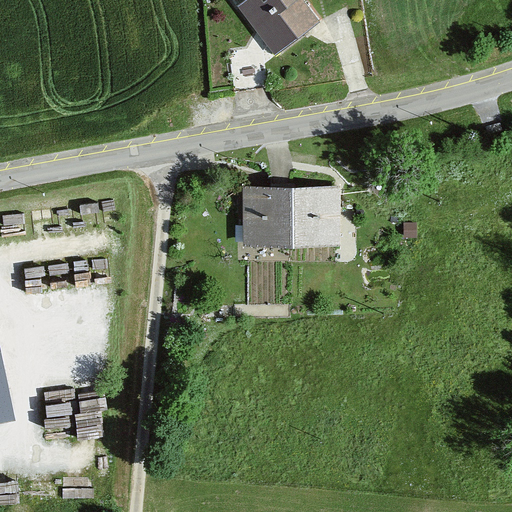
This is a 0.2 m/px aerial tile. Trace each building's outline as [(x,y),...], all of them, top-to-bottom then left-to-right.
[(247,0),(240,6),(276,52),(311,25),(317,21),(301,0),(247,0)] [(230,71),(232,87),(233,91),(267,87),(264,66),(230,71)] [(502,130),(500,123),(486,127),(488,134),(502,130)] [(336,188),(246,188),(246,241),(336,241),(336,188)] [(415,223),(403,224),(404,238),(415,238),(415,223)] [(69,496),(98,492),(95,470),(66,474),(69,496)]
